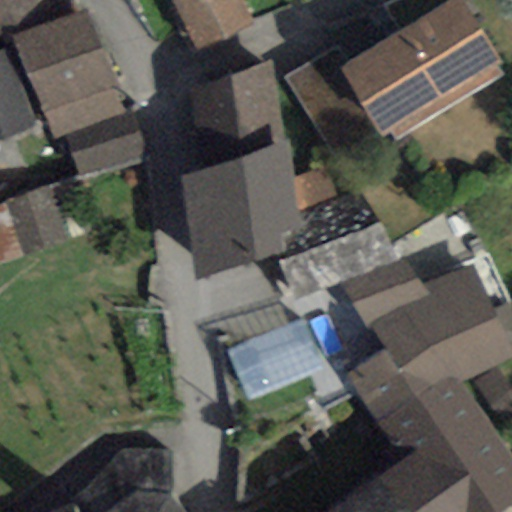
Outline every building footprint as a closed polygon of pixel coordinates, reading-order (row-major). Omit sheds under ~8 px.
[(35,0),(0,0),(0,33),(6,31),(48,132),(110,107),(70,10),(44,20),(35,0)] [(242,0),(170,0),(188,35),(246,7),(242,0)] [(451,0),(450,0),(339,63),(374,125),(487,61),(451,0)] [(210,243),(280,233),(258,69),(189,90),(210,243)] [(0,132),(18,127),(0,70),(0,132)] [(0,220),(11,257),(70,240),(56,192),(0,208),(0,220)] [(279,242),(297,290),(384,257),(366,209),(279,242)] [(402,257),(340,281),(360,310),(426,285),(402,257)] [(378,305),(406,379),(493,347),(465,272),(378,305)] [(322,373),(307,325),(239,347),(255,395),(322,373)] [(440,377),(379,417),(440,511),(470,511),(510,486),(440,377)] [(323,511),(392,511),(367,478),(323,511)]
